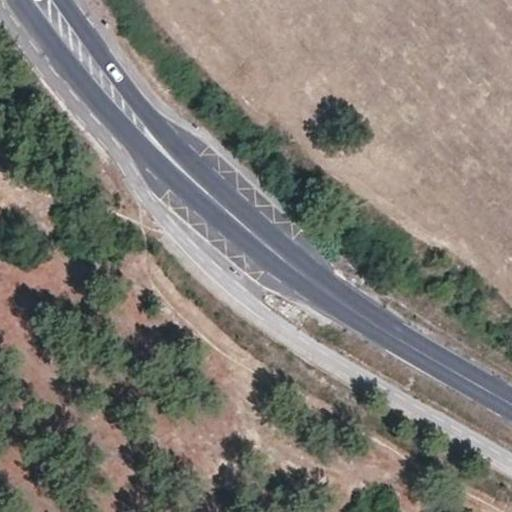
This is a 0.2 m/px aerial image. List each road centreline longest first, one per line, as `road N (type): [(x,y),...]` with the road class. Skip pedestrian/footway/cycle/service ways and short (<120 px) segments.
road 1 (secondary): [(157,146),(328,294),(511,403)]
road 2 (secondary): [(19,0),(119,123),(157,146)]
road 3 (secondary): [(157,146),(141,109),(63,0)]
